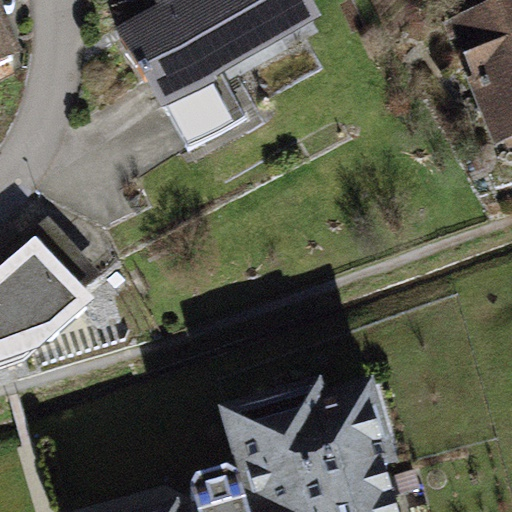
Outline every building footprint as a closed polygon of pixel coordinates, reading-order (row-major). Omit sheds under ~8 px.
[(160,22),(115,47),(159,125),(319,36),(298,0),(167,0),(152,9),(160,22)] [(511,19),(446,45),(493,163),(511,155),(511,19)] [(0,65),(12,60),(0,33),(0,65)] [(51,229),(0,277),(0,381),(37,377),(92,324),(83,314),(109,289),(51,229)] [(182,511),(400,511),(371,406),(324,418),(320,404),(222,431),(238,489),(180,505),(182,511)]
